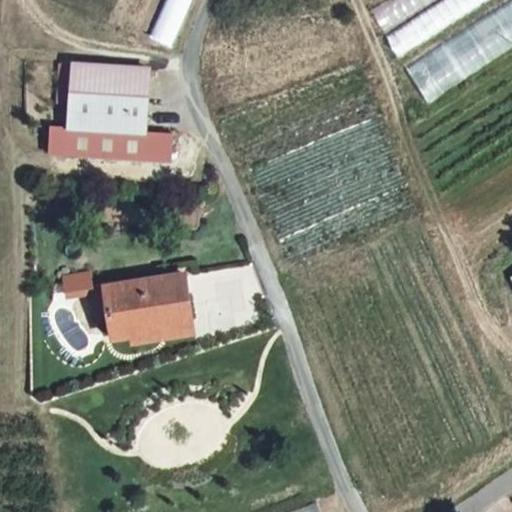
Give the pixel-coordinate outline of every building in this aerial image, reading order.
[(169,48),(190,0),(164,0),(148,38),(169,48)] [(382,0),(369,8),(384,31),(432,0),(382,0)] [(438,0),(383,35),(398,58),(489,0),(438,0)] [(511,0),(508,0),(404,67),(428,105),(511,50),(511,0)] [(148,138),(145,70),(70,71),(76,139),(54,139),(55,169),(173,166),(172,137),(148,138)] [(65,114),(63,71),(55,71),(56,114),(65,114)] [(432,345),(466,336),(445,251),(410,259),(432,345)] [(86,281),(61,285),(64,304),(89,300),(86,281)] [(192,327),(184,284),(101,295),(109,347),(130,345),(130,337),(192,327)] [(195,339),(192,327),(130,337),(130,345),(133,351),(195,339)] [(471,429),(507,414),(486,359),(449,374),(471,429)]
